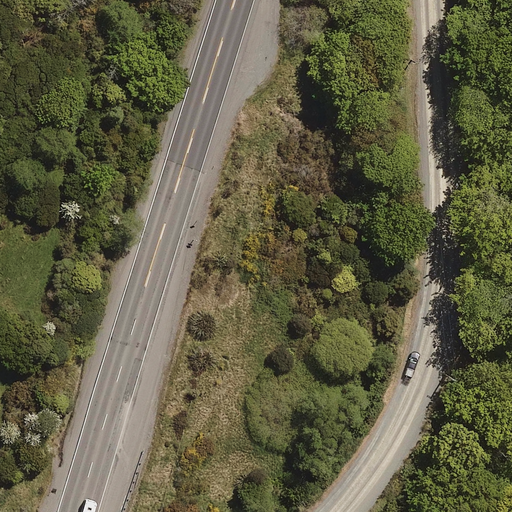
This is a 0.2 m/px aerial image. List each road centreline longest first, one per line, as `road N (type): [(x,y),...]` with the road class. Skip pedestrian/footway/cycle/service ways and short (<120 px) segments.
road 1 (unclassified): [(331,511),(377,459),(404,411),(441,284),(434,0)]
road 2 (trunk): [(76,511),(234,0)]
